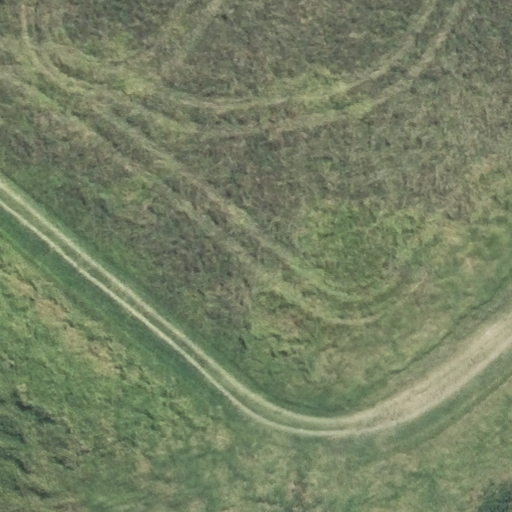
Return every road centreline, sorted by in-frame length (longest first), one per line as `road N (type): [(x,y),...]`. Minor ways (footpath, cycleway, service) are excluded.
road 1 (track): [(292,465),(0,227)]
road 2 (track): [(292,465),(332,473),(383,467),(432,441),(511,366)]
